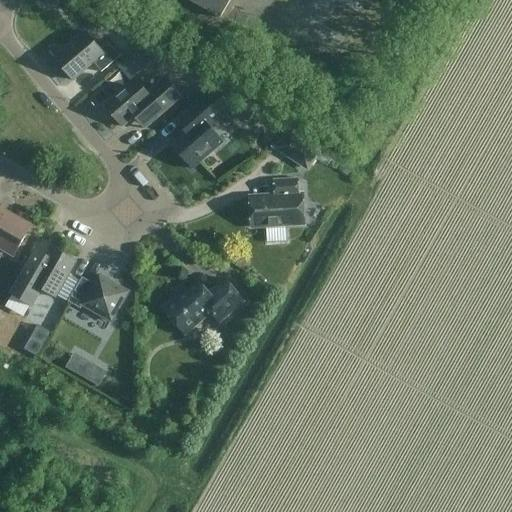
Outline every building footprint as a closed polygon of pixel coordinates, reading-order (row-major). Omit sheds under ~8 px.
[(188,0),(220,18),(229,0),(188,0)] [(99,48),(86,32),(55,59),(74,81),(94,63),(102,72),(120,56),(107,42),(99,48)] [(125,66),(132,74),(157,53),(146,47),(125,66)] [(144,130),(182,97),(166,77),(147,93),(135,79),(104,105),(123,127),(133,118),(144,130)] [(192,125),(170,144),(192,169),(223,142),(210,127),(231,109),(213,88),(183,115),(192,125)] [(248,122),(257,107),(247,101),(237,109),(248,122)] [(320,152),(291,134),(271,147),(308,170),(320,152)] [(275,197),(250,198),(252,227),(293,224),(291,196),(299,195),(298,180),(274,181),(275,197)] [(30,226),(0,208),(0,247),(13,255),(30,226)] [(40,267),(30,261),(19,280),(10,294),(32,307),(42,289),(56,298),(77,262),(52,248),(40,267)] [(129,292),(99,275),(94,284),(83,278),(69,302),(81,309),(83,306),(112,322),(129,292)] [(209,293),(194,276),(180,289),(183,292),(163,309),(185,335),(211,315),(217,322),(243,302),(225,279),(209,293)] [(37,357),(51,332),(39,326),(25,350),(37,357)] [(106,373),(95,367),(87,382),(97,388),(106,373)] [(188,406),(168,401),(164,416),(184,421),(188,406)]
